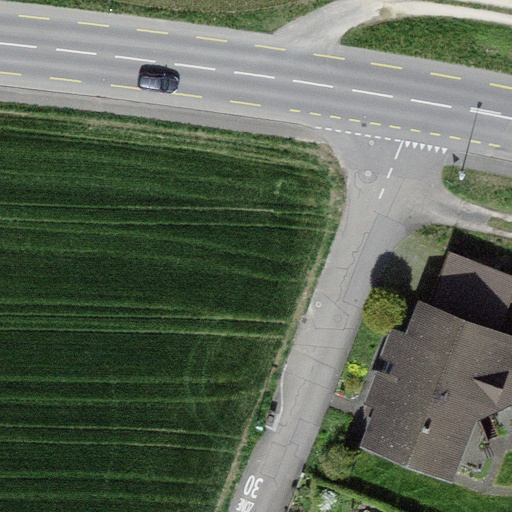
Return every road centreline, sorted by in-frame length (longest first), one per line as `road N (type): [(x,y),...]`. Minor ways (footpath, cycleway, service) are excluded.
road 1 (residential): [(253,511),(418,100)]
road 2 (secondary): [(0,46),(418,100)]
road 3 (track): [(401,0),(342,16),(285,78)]
road 4 (track): [(511,229),(385,184)]
